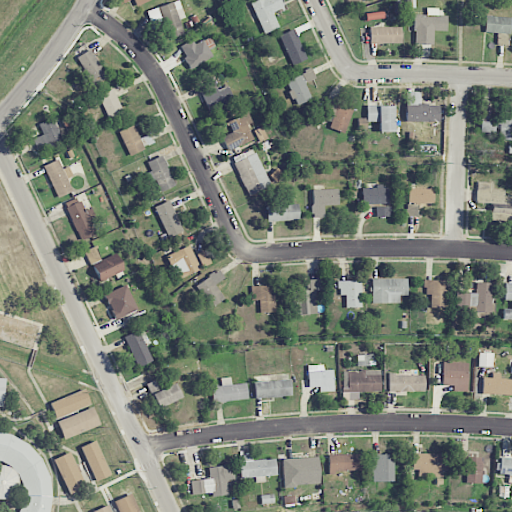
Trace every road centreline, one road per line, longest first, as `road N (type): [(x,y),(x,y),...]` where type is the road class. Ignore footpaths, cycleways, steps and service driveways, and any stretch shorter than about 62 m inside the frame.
road 1 (residential): [(511,254),(247,253),(160,81),(132,45),(84,8)]
road 2 (residential): [(171,511),(0,146)]
road 3 (residential): [(511,426),(274,428),(142,448)]
road 4 (residential): [(511,78),(357,73),(315,0)]
road 5 (residential): [(462,75),(455,253)]
road 6 (residential): [(89,0),(0,118)]
